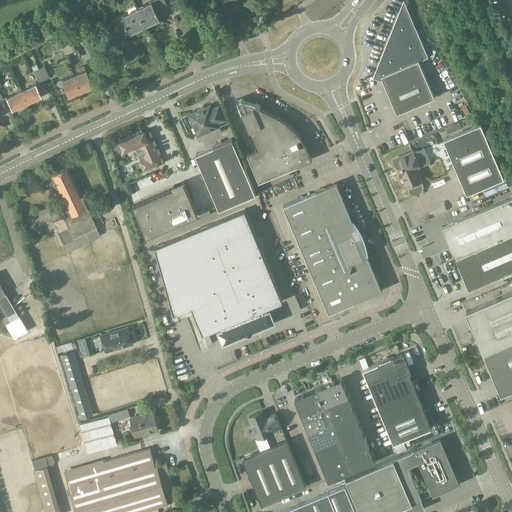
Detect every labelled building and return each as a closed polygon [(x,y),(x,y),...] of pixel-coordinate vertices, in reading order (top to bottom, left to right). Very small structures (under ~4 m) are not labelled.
[(154,0),(137,8),(146,26),(145,25),(159,18),(159,19),(160,19),(156,11),(167,6),(164,0),(154,0)] [(169,0),(171,3),(170,3),(173,9),(185,3),(183,0),(169,0)] [(381,76),(397,113),(434,97),(419,60),(428,56),(403,0),(374,73),(381,76)] [(146,26),(137,8),(111,21),(116,30),(127,25),(131,33),(131,32),(145,25),(145,26),(146,26)] [(65,54),(75,49),(72,42),(62,47),(65,54)] [(39,81),(49,77),(43,65),(33,70),(39,81)] [(73,74),(79,90),(91,85),(83,65),(77,68),(79,72),(73,74)] [(79,90),(73,74),(57,81),(59,86),(63,84),(67,95),(79,90)] [(20,90),(26,103),(26,102),(40,95),(40,96),(41,96),(35,83),(20,90)] [(26,103),(20,90),(5,97),(12,110),(12,108),(26,102),(26,103)] [(244,100),(236,99),(236,100),(239,100),(242,100),(243,103),(239,105),(238,105),(249,130),(262,124),(268,111),(259,107),(260,106),(260,105),(253,102),(244,100)] [(211,110),(210,106),(189,114),(191,117),(190,120),(192,124),(194,125),(198,134),(218,126),(216,122),(224,119),(218,106),(211,110)] [(305,144),(302,138),(295,129),(286,121),(276,114),(268,111),(262,124),(249,130),(257,148),(246,153),(247,153),(259,181),(312,158),(307,146),(305,144)] [(459,121),(445,127),(447,133),(462,127),(459,121)] [(504,178),(481,123),(443,139),(467,194),(504,178)] [(135,135),(120,142),(123,151),(135,146),(142,160),(140,161),(143,170),(161,162),(155,147),(156,147),(155,144),(154,145),(149,133),(145,134),(144,131),(135,135)] [(195,154),(203,172),(240,157),(232,138),(213,145),(213,146),(195,154)] [(429,162),(424,149),(413,153),(413,152),(394,160),(395,162),(394,164),(395,167),(397,168),(400,175),(402,175),(407,186),(408,186),(410,191),(412,192),(414,193),(416,193),(420,192),(421,190),(422,188),(422,186),(420,181),(421,180),(416,169),(420,167),(419,166),(429,162)] [(240,157),(203,172),(211,190),(248,175),(240,157)] [(50,171),(49,174),(62,199),(69,214),(63,217),(53,221),(57,231),(67,250),(99,234),(86,207),(67,165),(58,170),(55,169),(50,171)] [(248,175),(211,190),(219,209),(255,193),(248,175)] [(146,236),(197,214),(189,194),(183,181),(173,185),(173,187),(133,205),(146,236)] [(337,182),(283,204),(329,312),(382,289),(367,253),(368,253),(366,242),(361,229),(353,217),(352,218),(337,182)] [(455,258),(511,233),(511,196),(442,226),(455,258)] [(266,307),(282,300),(245,209),(155,246),(173,313),(191,306),(203,333),(219,326),(221,330),(218,331),(223,342),(274,321),(269,310),(267,311),(266,307)] [(511,233),(455,258),(468,289),(511,270),(511,233)] [(484,353),(511,340),(511,291),(465,312),(466,314),(467,314),(484,353)] [(5,292),(0,295),(0,304),(6,315),(3,317),(7,322),(9,320),(19,315),(5,292)] [(302,293),(296,295),(301,308),(307,305),(302,293)] [(129,331),(128,327),(118,330),(118,331),(112,332),(111,332),(101,335),(106,350),(133,342),(132,338),(134,336),(132,331),(129,331)] [(85,336),(77,338),(79,345),(87,342),(85,336)] [(511,389),(511,340),(484,353),(501,392),(500,392),(501,395),(511,389)] [(71,352),(62,355),(81,419),(91,415),(71,352)] [(367,380),(405,364),(400,353),(393,356),(378,362),(363,369),(367,380)] [(406,364),(405,364),(367,380),(376,401),(414,385),(406,364)] [(294,397),(328,480),(375,460),(341,377),(294,397)] [(423,406),(414,385),(376,401),(385,421),(423,406)] [(431,427),(423,406),(385,421),(393,442),(431,427)] [(122,409),(108,413),(111,422),(125,417),(122,409)] [(266,417),(263,410),(248,416),(257,436),(271,430),(271,429),(280,425),(275,413),(266,417)] [(154,413),(140,417),(140,415),(130,418),(135,436),(158,429),(154,413)] [(459,481),(458,482),(440,439),(432,442),(432,441),(346,478),(360,511),(388,511),(433,493),(459,482),(459,481)] [(243,457),(243,458),(262,503),(305,485),(286,440),(243,457)] [(166,482),(161,463),(155,464),(150,447),(65,472),(76,511),(134,511),(177,500),(172,480),(166,482)] [(34,469),(45,511),(60,511),(47,466),(34,469)] [(356,511),(345,484),(277,511),(356,511)]
